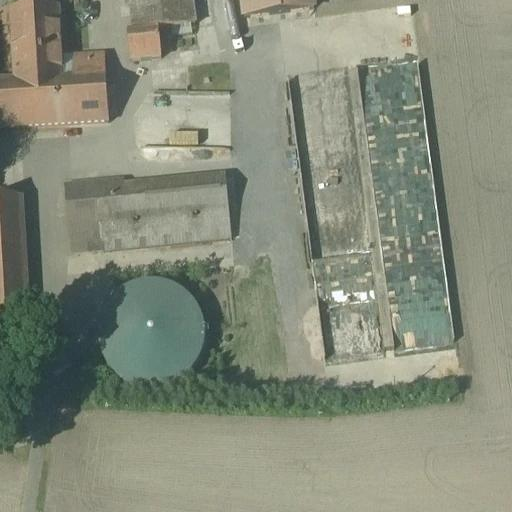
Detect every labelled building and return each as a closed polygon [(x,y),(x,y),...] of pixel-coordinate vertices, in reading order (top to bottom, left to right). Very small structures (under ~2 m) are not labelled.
[(191,0),(129,0),(134,34),(195,26),(191,0)] [(312,0),(241,0),(244,19),(314,10),(312,0)] [(59,10),(10,13),(15,83),(63,80),(59,10)] [(179,31),(128,36),(131,64),(161,61),(161,56),(181,54),(179,31)] [(63,80),(15,83),(0,83),(0,131),(109,125),(105,57),(73,59),(74,80),(63,80)] [(188,68),(151,72),(153,117),(140,117),(140,150),(174,150),(174,159),(202,159),(202,151),(185,151),(188,82),(195,82),(195,77),(188,77),(188,68)] [(226,179),(124,188),(124,182),(85,185),(87,206),(98,205),(102,253),(231,241),(226,179)] [(85,185),(64,187),(70,256),(102,253),(98,205),(87,206),(85,185)] [(22,201),(0,202),(0,355),(31,354),(22,201)] [(427,323),(443,322),(438,279),(387,284),(393,342),(429,338),(427,323)] [(90,294),(100,389),(193,380),(184,284),(90,294)]
